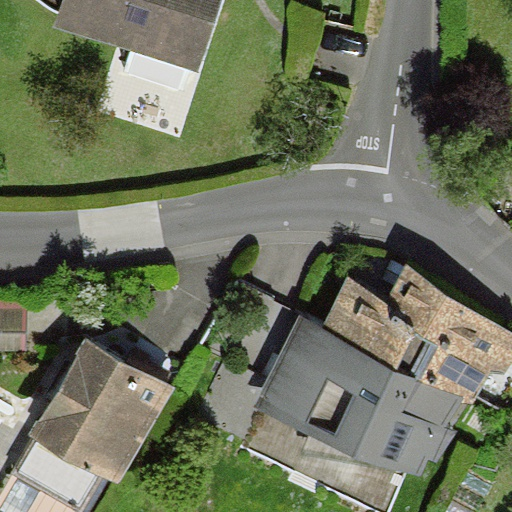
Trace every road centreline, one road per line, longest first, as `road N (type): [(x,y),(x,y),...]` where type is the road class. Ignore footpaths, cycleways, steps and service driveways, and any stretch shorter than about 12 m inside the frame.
road 1 (residential): [(382,205),(285,203),(0,244)]
road 2 (residential): [(407,0),(382,205)]
road 3 (residential): [(511,275),(453,232),(382,205)]
